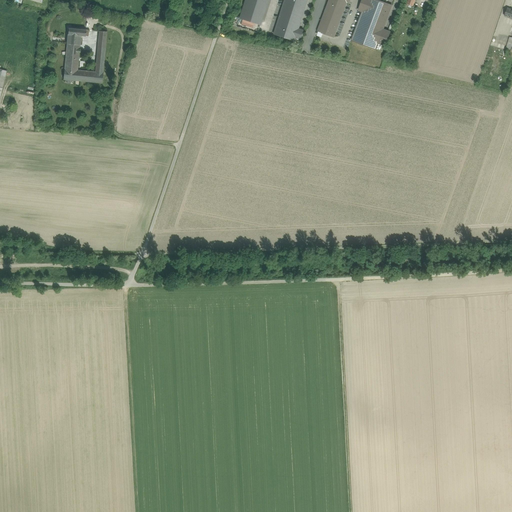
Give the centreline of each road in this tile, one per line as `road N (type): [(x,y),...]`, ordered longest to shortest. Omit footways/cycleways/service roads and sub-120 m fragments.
road 1 (track): [(227,0),(128,285),(138,511)]
road 2 (track): [(0,241),(142,253),(511,241)]
road 3 (track): [(0,283),(511,270)]
road 4 (track): [(338,280),(349,511)]
road 5 (track): [(107,26),(122,38),(112,130),(178,145)]
